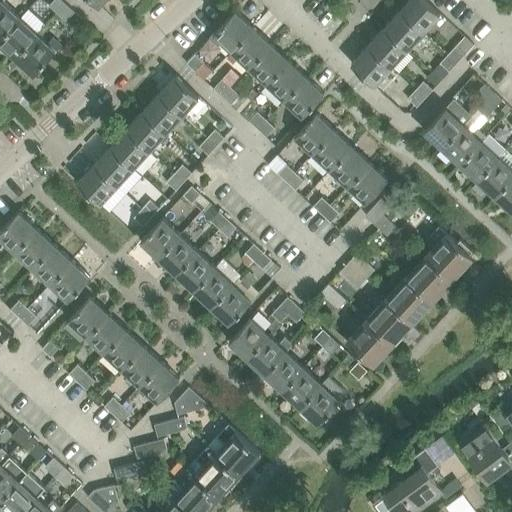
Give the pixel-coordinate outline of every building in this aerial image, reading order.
[(2,0),(0,2),(0,39),(21,17),(2,0)] [(63,0),(53,0),(49,4),(58,12),(67,3),(63,0)] [(424,31),(441,13),(427,0),(409,0),(401,9),(424,31)] [(66,20),(75,10),(67,3),(58,12),(66,20)] [(217,44),(221,40),(232,50),(254,26),(235,9),(210,37),(217,44)] [(401,9),(385,27),(408,48),(424,31),(401,9)] [(21,17),(0,39),(0,41),(17,57),(39,33),(21,17)] [(254,26),(232,50),(250,66),(271,43),(254,26)] [(392,66),(408,48),(385,27),(368,44),(392,66)] [(53,35),(48,41),(39,33),(17,57),(34,73),(62,43),(53,35)] [(271,43),(250,66),(267,82),(289,59),(271,43)] [(352,63),(375,84),(392,66),(368,44),(352,63)] [(458,62),(466,53),(457,44),(448,53),(458,62)] [(205,61),(196,53),(187,62),(196,71),(205,61)] [(440,62),(450,71),(458,62),(448,53),(440,62)] [(289,59),(267,82),(285,99),(307,75),(289,59)] [(183,114),(199,95),(176,74),(159,92),(183,114)] [(325,92),(324,92),(307,75),(285,99),(303,115),(325,92)] [(222,78),(214,87),(223,95),(231,86),(222,78)] [(426,97),(433,88),(424,80),(416,88),(426,97)] [(485,83),(476,92),(485,100),(494,91),(485,83)] [(231,103),(240,94),(231,86),(223,95),(231,103)] [(408,97),(417,106),(426,97),(416,88),(408,97)] [(486,116),(503,99),(494,91),(485,100),(478,108),(486,116)] [(183,114),(159,92),(143,110),(166,131),(183,114)] [(454,97),(446,106),(425,130),(443,146),(465,122),(472,114),(454,97)] [(506,103),(501,109),(506,114),(511,107),(506,103)] [(166,131),(143,110),(127,127),(150,149),(166,131)] [(258,110),(249,120),(258,128),(267,118),(258,110)] [(317,112),(296,135),(314,152),(335,129),(317,112)] [(267,136),(275,127),(267,118),(258,128),(267,136)] [(475,131),(465,122),(443,146),(460,163),(487,134),(479,127),(475,131)] [(150,149),(127,127),(111,145),(134,167),(150,149)] [(225,136),(216,128),(208,137),(217,145),(225,136)] [(352,145),(335,129),(314,152),(331,168),(352,145)] [(487,134),(460,163),(478,179),(506,148),(489,133),(487,134)] [(199,146),(209,154),(217,145),(208,137),(199,146)] [(134,167),(111,145),(94,163),(118,184),(134,167)] [(370,161),(352,145),(331,168),(349,184),(370,161)] [(511,153),(506,148),(478,179),(496,196),(511,177),(511,153)] [(296,171),(277,154),(268,164),(287,181),(296,171)] [(349,184),(367,201),(388,178),(370,161),(349,184)] [(78,181),(101,202),(118,184),(94,163),(78,181)] [(185,181),(193,172),(183,163),(175,172),(185,181)] [(296,189),(305,179),(296,171),(287,181),(296,189)] [(185,181),(175,172),(167,181),(177,190),(185,181)] [(511,177),(496,196),(510,209),(511,210),(511,177)] [(192,184),(183,194),(192,202),(201,193),(192,184)] [(322,196),(313,205),(322,213),(331,204),(322,196)] [(382,196),(370,209),(366,214),(379,227),(388,217),(384,213),(391,205),(382,196)] [(159,208),(151,200),(144,208),(152,216),(159,208)] [(331,221),(340,212),(331,204),(322,213),(331,221)] [(134,218),(143,226),(152,216),(144,208),(134,218)] [(228,218),(219,209),(210,219),(219,227),(228,218)] [(19,210),(0,230),(0,235),(15,250),(37,226),(19,210)] [(163,217),(141,240),(159,256),(181,233),(163,217)] [(379,227),(389,235),(397,225),(388,217),(379,227)] [(228,218),(219,227),(228,235),(237,226),(228,218)] [(439,225),(431,233),(439,240),(427,253),(453,277),(473,255),(470,252),(473,249),(460,238),(457,241),(439,225)] [(37,226),(15,250),(33,266),(55,243),(37,226)] [(177,273),(198,250),(181,233),(159,256),(177,273)] [(254,260),(263,250),(254,242),(246,251),(243,255),(243,260),(248,265),(254,259),(254,260)] [(55,243),(33,266),(51,282),(72,259),(55,243)] [(195,289),(216,266),(198,250),(177,273),(195,289)] [(263,268),(272,258),(263,250),(254,260),(263,268)] [(366,279),(375,268),(358,251),(348,262),(366,279)] [(432,299),(453,277),(427,253),(406,275),(432,299)] [(69,299),(90,276),(72,259),(51,282),(69,299)] [(348,262),(340,270),(358,287),(366,279),(348,262)] [(212,305),(233,282),(216,266),(195,289),(212,305)] [(406,275),(386,297),(412,321),(432,299),(406,275)] [(212,305),(230,322),(252,299),(233,282),(212,305)] [(338,309),(347,299),(329,282),(321,291),(338,309)] [(91,295),(70,318),(88,335),(109,312),(91,295)] [(272,329),(288,312),(296,303),(288,295),(272,312),(276,316),(268,325),(272,329)] [(392,342),(412,321),(386,297),(367,318),(392,342)] [(19,299),(11,308),(19,316),(28,307),(19,299)] [(297,320),(305,311),(296,303),(288,312),(297,320)] [(28,324),(37,315),(28,307),(19,316),(28,324)] [(109,312),(88,335),(105,351),(126,328),(109,312)] [(251,316),(230,340),(247,356),(269,333),(251,316)] [(367,318),(347,339),(373,363),(392,342),(367,318)] [(126,328),(105,351),(123,367),(144,344),(126,328)] [(332,335),(323,328),(315,337),(323,344),(332,335)] [(285,335),(279,342),(269,333),(247,356),(265,373),(287,349),(293,343),(285,335)] [(323,344),(333,353),(341,344),(332,335),(323,344)] [(60,346),(51,338),(43,348),(51,356),(60,346)] [(144,344),(123,367),(140,383),(162,360),(144,344)] [(287,349),(265,373),(282,388),(304,365),(287,349)] [(159,400),(166,392),(180,377),(162,360),(140,383),(137,387),(145,394),(149,390),(159,400)] [(358,360),(350,370),(359,378),(368,369),(358,360)] [(78,363),(69,372),(78,380),(87,371),(78,363)] [(322,382),(322,381),(304,365),(282,388),(300,405),(322,382)] [(87,389),(96,379),(87,371),(78,380),(87,389)] [(329,374),(322,381),(322,382),(300,405),(319,422),(328,412),(336,403),(347,391),(329,374)] [(209,403),(190,385),(175,401),(178,413),(206,406),(209,403)] [(113,395),(105,405),(113,413),(122,403),(113,395)] [(511,401),(493,416),(511,440),(511,401)] [(122,421),(131,412),(122,403),(113,413),(122,421)] [(340,407),(336,403),(328,412),(332,416),(340,407)] [(185,428),(188,425),(185,415),(155,423),(158,435),(185,428)] [(218,434),(209,443),(208,445),(240,473),(261,451),(229,422),(218,434)] [(511,462),(511,440),(502,447),(484,422),(460,440),(489,479),(511,462)] [(21,425),(12,435),(20,442),(29,433),(21,425)] [(30,451),(38,442),(29,433),(20,442),(30,451)] [(164,450),(166,447),(164,437),(135,445),(138,457),(164,450)] [(196,472),(189,466),(188,467),(220,495),(240,473),(208,445),(198,456),(205,463),(196,472)] [(2,446),(0,448),(0,464),(10,454),(2,446)] [(428,472),(438,464),(426,447),(403,463),(410,474),(384,492),(398,511),(414,511),(443,492),(428,472)] [(0,464),(0,500),(28,470),(10,454),(0,464)] [(56,458),(47,467),(56,476),(65,466),(56,458)] [(145,472),(147,469),(144,459),(114,467),(118,479),(145,472)] [(65,484),(74,474),(65,466),(56,476),(65,484)] [(168,488),(193,511),(204,511),(220,495),(188,467),(168,488)] [(28,470),(0,500),(0,503),(9,511),(22,511),(38,495),(46,486),(28,470)] [(451,475),(440,483),(447,493),(458,484),(451,475)] [(88,496),(105,511),(107,511),(119,499),(115,483),(94,489),(88,496)] [(148,510),(149,511),(193,511),(168,488),(157,500),(165,507),(159,511),(151,511),(148,509),(148,510)] [(38,495),(22,511),(55,511),(62,505),(53,497),(48,504),(38,495)]
